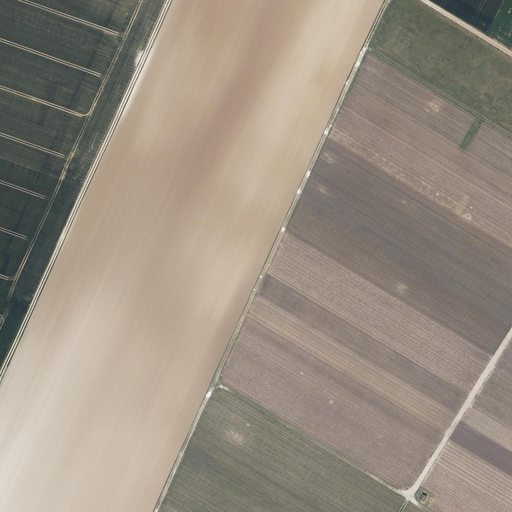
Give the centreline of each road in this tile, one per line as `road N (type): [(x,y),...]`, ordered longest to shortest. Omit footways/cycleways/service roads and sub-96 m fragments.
road 1 (track): [(154,511),(386,0)]
road 2 (track): [(212,381),(407,497),(511,329)]
road 3 (track): [(0,370),(167,0)]
road 4 (track): [(511,133),(366,44)]
